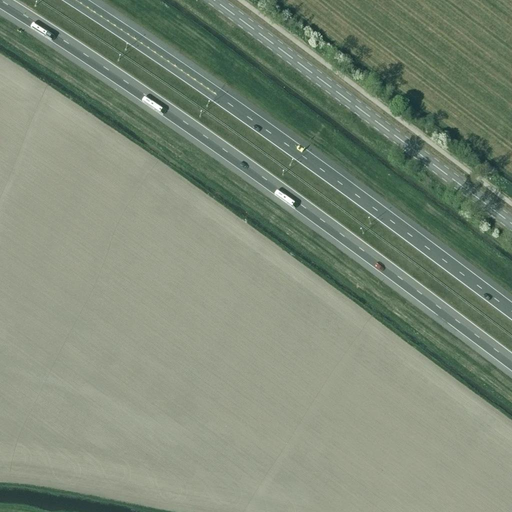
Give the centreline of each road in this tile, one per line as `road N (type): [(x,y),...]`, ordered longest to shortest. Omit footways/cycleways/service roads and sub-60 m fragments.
road 1 (motorway): [(0,0),(265,179),(511,363)]
road 2 (motorway): [(511,314),(297,151),(74,0)]
road 3 (tertiary): [(511,224),(211,0)]
